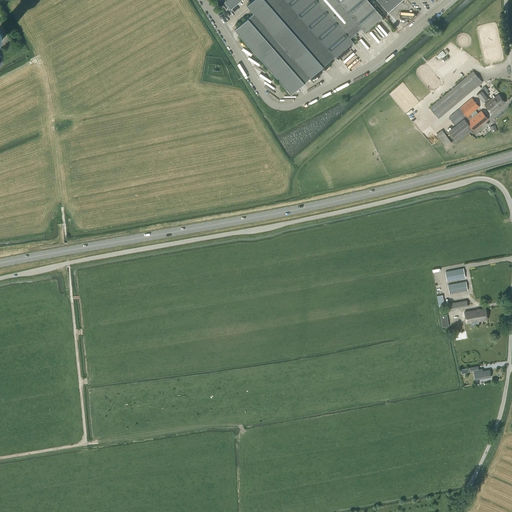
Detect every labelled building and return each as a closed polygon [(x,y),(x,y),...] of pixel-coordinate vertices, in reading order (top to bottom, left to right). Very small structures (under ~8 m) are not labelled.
[(220,0),(226,8),(228,6),(230,8),(239,0),(220,0)] [(237,27),(236,28),(235,29),(240,35),(242,37),(291,93),(303,83),(317,71),(321,67),(327,62),(329,60),(334,56),(335,57),(347,46),(353,41),(350,38),(346,33),(347,32),(354,26),(357,24),(361,28),(363,31),(376,21),(381,16),(367,0),(252,0),(250,2),(247,5),(252,11),(254,13),(237,27)] [(376,0),(386,11),(387,11),(391,8),(399,0),(376,0)] [(429,108),(438,119),(482,82),(473,71),(429,108)] [(477,95),(482,102),(488,97),(486,95),(489,93),(487,91),(488,90),(485,86),(481,89),(482,90),(477,95)] [(484,105),(492,114),(501,106),(500,106),(505,102),(498,94),(495,97),(493,95),(491,96),(493,97),(484,105)] [(459,108),(469,120),(477,113),(475,110),(479,107),(472,98),(459,108)] [(467,122),(469,120),(459,108),(449,117),(455,125),(464,118),(467,122)] [(467,122),(474,131),(488,119),(481,111),(477,113),(469,120),(467,122)] [(448,131),(457,143),(473,129),(467,122),(464,118),(455,125),(448,131)] [(449,137),(450,136),(447,132),(445,133),(443,129),(437,133),(445,145),(451,141),(449,137)] [(445,272),(447,281),(465,277),(463,268),(445,272)] [(448,285),(449,293),(464,291),(463,282),(448,285)] [(450,309),(467,306),(466,300),(449,304),(450,309)] [(464,312),(466,323),(487,319),(485,308),(464,312)] [(448,326),(446,314),(440,315),(442,327),(448,326)] [(473,371),(475,380),(491,377),(489,369),(479,371),(478,366),(470,367),(470,372),(473,371)]
